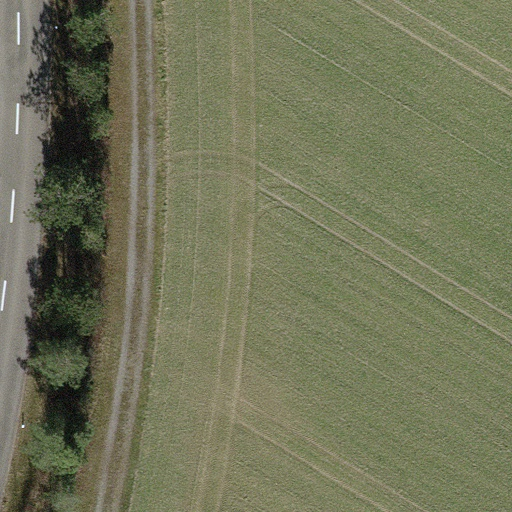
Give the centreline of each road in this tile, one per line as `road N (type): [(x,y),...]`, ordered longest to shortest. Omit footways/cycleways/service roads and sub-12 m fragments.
road 1 (track): [(148,0),(148,207),(116,511)]
road 2 (tertiary): [(20,0),(22,106),(0,366)]
